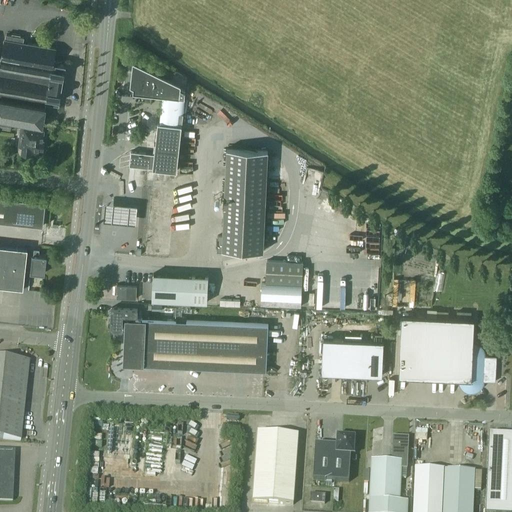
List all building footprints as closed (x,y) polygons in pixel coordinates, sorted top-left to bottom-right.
[(58,102),(62,82),(64,83),(66,73),(64,72),(65,64),(53,62),(55,48),(23,42),(24,37),(6,34),(5,39),(0,69),(0,114),(42,122),(46,100),(58,102)] [(131,85),(134,86),(133,92),(163,95),(160,121),(182,123),(185,90),(181,87),(181,83),(134,60),(131,85)] [(0,128),(11,130),(12,120),(0,117),(0,128)] [(182,123),(160,121),(157,153),(134,151),(132,167),(177,172),(182,123)] [(21,151),(38,153),(39,148),(43,148),(44,139),(43,139),(44,128),(29,127),(29,124),(21,123),(18,146),(22,146),(21,151)] [(222,248),(263,250),(268,149),(227,147),(222,248)] [(308,167),(306,191),(319,192),(320,168),(308,167)] [(45,201),(0,195),(0,220),(43,225),(45,201)] [(175,237),(188,237),(188,226),(175,226),(175,237)] [(0,244),(0,285),(22,287),(26,248),(0,244)] [(38,249),(33,248),(32,255),(31,255),(29,272),(42,273),(44,256),(37,256),(38,249)] [(303,261),(266,259),(265,282),(262,282),(261,304),(301,306),(303,261)] [(192,274),(191,301),(207,302),(208,275),(192,274)] [(136,286),(117,285),(116,297),(136,298),(136,286)] [(108,325),(110,327),(110,330),(112,330),(114,328),(116,330),(118,328),(120,330),(122,328),(122,315),(137,316),(137,308),(111,307),(110,321),(108,322),(108,325)] [(473,343),(474,318),(401,315),(398,376),(459,378),(459,382),(460,385),(462,387),(465,389),(467,391),(471,391),(474,391),(477,390),(480,388),(482,386),(483,383),(483,380),(495,381),(496,356),(485,356),(484,351),(482,347),(478,344),(473,343)] [(268,323),(125,317),(123,363),(266,370),(268,323)] [(384,340),(323,337),(321,372),(382,375),(384,340)] [(28,361),(0,358),(0,438),(20,441),(28,361)] [(293,505),(298,435),(258,432),(253,502),(293,505)] [(315,444),(313,480),(349,482),(351,454),(353,454),(354,436),(342,436),(342,434),(336,433),(336,439),(338,439),(337,446),(315,444)] [(511,511),(511,435),(489,435),(485,511),(511,511)] [(409,469),(410,438),(394,437),(393,460),(371,459),(368,511),(406,511),(407,501),(399,501),(401,469),(409,469)] [(14,450),(0,449),(0,501),(12,502),(14,450)] [(445,470),(442,511),(472,511),(475,471),(445,470)] [(325,495),(311,494),(310,503),(325,504),(325,495)] [(415,494),(414,511),(425,511),(426,494),(415,494)]
